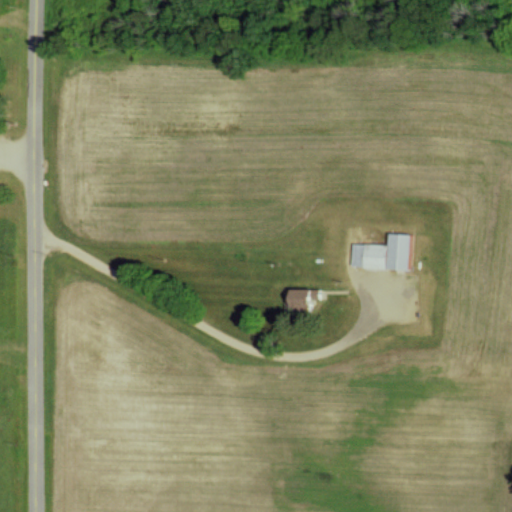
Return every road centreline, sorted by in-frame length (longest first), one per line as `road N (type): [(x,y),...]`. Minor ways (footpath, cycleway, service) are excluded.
road 1 (residential): [(42,511),(42,0)]
road 2 (residential): [(44,233),(215,332),(282,354),(350,339),(375,320),(389,295)]
